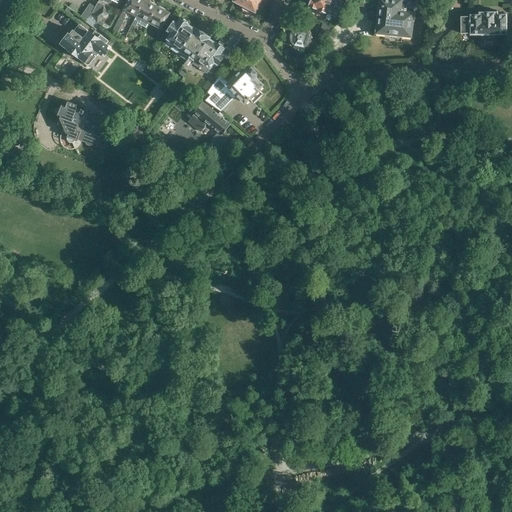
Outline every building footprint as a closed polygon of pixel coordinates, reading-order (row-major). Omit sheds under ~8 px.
[(127,0),(123,9),(124,10),(119,18),(123,20),(128,12),(136,16),(144,0),(127,0)] [(147,0),(144,0),(136,16),(134,19),(137,20),(136,22),(146,27),(157,5),(156,5),(157,4),(151,1),(151,2),(147,0)] [(234,0),(235,0),(244,5),(242,8),(253,15),(261,0),(234,0)] [(342,6),(344,1),(341,0),(310,0),(311,0),(308,6),(319,10),(317,13),(325,17),(327,13),(337,18),(342,6)] [(371,6),(378,7),(380,7),(377,32),(411,36),(413,22),(415,20),(415,16),(415,11),(414,11),(415,1),(405,0),(356,0),(355,1),(357,3),(358,4),(360,4),(360,5),(370,6),(371,6)] [(96,7),(90,3),(81,15),(87,19),(92,15),(96,7)] [(157,5),(148,22),(162,30),(171,12),(166,9),(160,6),(157,5)] [(109,13),(104,6),(92,15),(97,22),(109,13)] [(470,14),(470,16),(461,16),(461,33),(470,33),(470,34),(482,34),(481,34),(484,34),(484,37),(493,37),(493,34),(507,34),(507,14),(498,14),(498,12),(479,12),(479,14),(470,14)] [(164,44),(179,54),(182,49),(196,28),(195,29),(188,24),(187,21),(184,18),(181,19),(178,23),(175,21),(168,31),(171,33),(164,44)] [(73,30),(71,33),(63,43),(85,61),(84,62),(87,65),(90,64),(100,52),(102,54),(106,53),(109,50),(108,45),(106,44),(109,41),(101,35),(99,38),(80,24),(75,31),(73,30)] [(306,27),(303,26),(301,26),(298,26),(294,28),(291,32),(290,37),(291,42),(294,45),(298,47),(303,48),(305,47),(308,46),(310,43),(312,40),(312,38),(312,36),(312,34),(311,31),(309,29),(306,27)] [(196,28),(182,49),(179,54),(178,54),(187,60),(183,67),(183,69),(180,74),(183,76),(188,70),(195,58),(210,37),(205,34),(205,33),(202,31),(201,31),(196,28)] [(210,37),(195,58),(192,63),(207,73),(210,69),(211,69),(215,63),(217,65),(224,55),(221,53),(224,49),(223,45),(219,42),(218,43),(216,43),(209,38),(210,37)] [(235,74),(245,64),(241,60),(231,70),(235,74)] [(210,95),(205,100),(221,111),(237,96),(245,103),(249,99),(253,104),(263,94),(258,89),(263,85),(255,77),(256,76),(256,75),(256,72),(252,68),(248,69),(245,72),(243,70),(242,71),(241,70),(229,81),(220,73),(207,92),(210,95)] [(231,123),(203,101),(194,112),(195,113),(189,121),(201,131),(208,123),(218,131),(206,145),(216,154),(228,139),(222,134),(231,123)] [(61,116),(59,122),(63,124),(64,127),(63,131),(69,133),(68,136),(68,137),(68,139),(68,140),(69,141),(71,142),(72,142),(73,142),(74,141),(76,139),(78,140),(79,139),(86,142),(86,144),(91,145),(93,145),(97,146),(102,134),(104,133),(106,129),(105,127),(106,125),(99,122),(99,124),(95,122),(98,116),(79,108),(80,106),(70,102),(68,106),(64,105),(63,108),(60,108),(59,108),(57,108),(56,109),(55,110),(55,111),(55,112),(56,113),(58,115),(61,116)]
